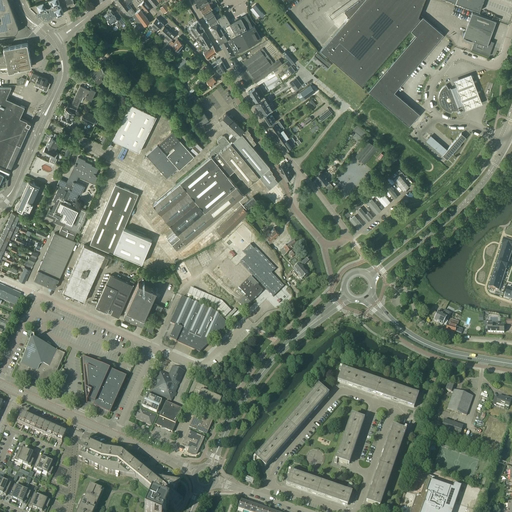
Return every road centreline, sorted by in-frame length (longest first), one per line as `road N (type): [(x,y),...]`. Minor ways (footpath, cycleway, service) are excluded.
road 1 (residential): [(145,0),(226,83),(293,205)]
road 2 (unclassified): [(500,138),(436,117),(428,93),(453,56),(497,63),(511,28)]
road 3 (residential): [(299,171),(189,0)]
road 4 (tertiary): [(372,280),(464,205),(508,142)]
road 5 (tertiary): [(500,138),(453,200),(365,272)]
road 6 (tertiary): [(0,201),(61,81),(54,43)]
road 7 (residential): [(267,485),(341,392),(375,403)]
road 8 (residential): [(154,348),(201,369),(269,300)]
road 9 (tertiary): [(209,466),(245,396),(281,349)]
road 10 (tertiary): [(511,364),(447,352),(393,323)]
road 11 (residential): [(41,297),(154,348)]
